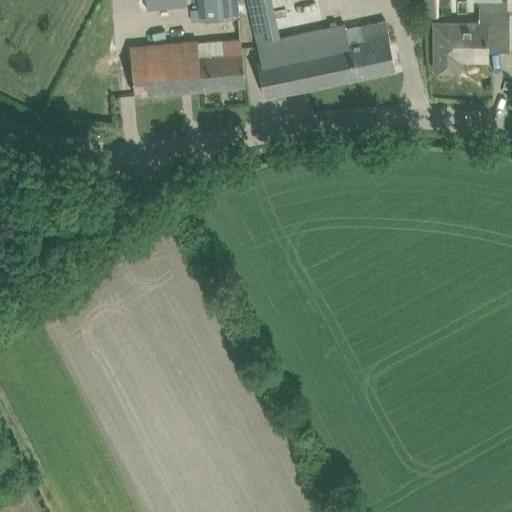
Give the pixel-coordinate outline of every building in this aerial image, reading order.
[(197,0),(200,19),(240,16),(238,0),(197,0)] [(248,0),(257,41),(281,36),(273,0),(248,0)] [(428,0),(429,17),(438,16),(437,0),(428,0)] [(478,0),(479,21),(434,22),(434,50),(435,70),(451,70),(451,61),(487,61),(487,51),(510,51),(510,15),(507,15),(506,0),(478,0)] [(386,20),(346,29),(356,77),(396,69),(386,20)] [(257,61),(260,77),(264,96),(356,77),(346,29),(345,24),(257,42),(261,60),(257,61)] [(130,47),(133,75),(135,95),(245,84),(241,40),(221,42),(222,54),(199,56),(198,49),(175,51),(174,43),(130,47)]
